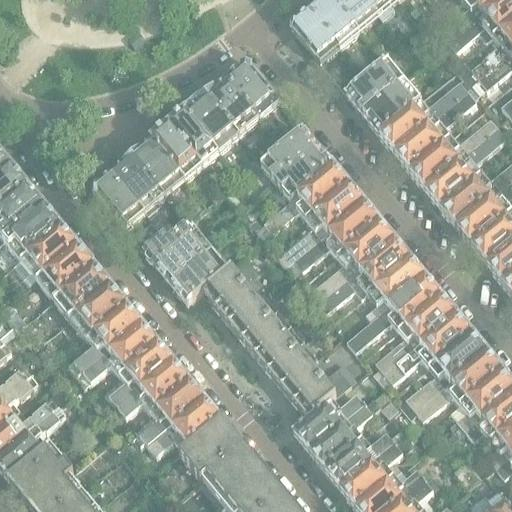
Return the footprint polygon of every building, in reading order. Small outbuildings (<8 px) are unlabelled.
[(375,21),(358,0),(329,0),(328,2),(356,36),(375,21)] [(395,4),(392,0),(358,0),(375,21),(381,27),(395,16),(389,9),(395,4)] [(447,49),(507,0),(456,0),(461,5),(460,5),(468,15),(439,39),(430,46),(439,56),(447,49)] [(485,48),(511,26),(511,0),(507,0),(447,49),(439,56),(454,75),(463,68),(455,59),(478,40),(485,48)] [(356,36),(328,2),(309,17),(338,51),(356,36)] [(191,15),(186,9),(181,13),(186,19),(191,15)] [(424,37),(441,22),(435,15),(417,30),(424,37)] [(338,51),(309,17),(295,29),(294,38),(316,65),(323,60),(326,64),(338,54),(337,52),(338,51)] [(470,94),(511,59),(511,26),(485,48),(486,49),(492,44),(499,52),(495,55),(470,76),(472,79),(463,86),(470,94)] [(134,53),(145,44),(139,37),(128,46),(134,53)] [(391,63),(380,49),(373,55),(378,61),(384,68),(391,63)] [(511,59),(470,94),(471,95),(477,103),(479,101),(482,105),(487,101),(484,97),(485,95),(486,96),(511,74),(511,59)] [(398,91),(381,71),(384,68),(378,61),(351,83),(345,89),(344,87),(338,91),(346,101),(362,121),(398,91)] [(280,109),(251,74),(251,73),(242,72),(242,73),(227,85),(259,125),(280,109)] [(259,125),(227,85),(206,102),(239,142),(259,125)] [(426,127),(434,120),(437,123),(471,95),(470,94),(463,86),(460,89),(459,88),(420,120),(414,113),(378,140),(394,159),(428,130),(426,127)] [(378,140),(414,113),(415,112),(398,91),(362,121),(378,140)] [(453,144),(444,134),(476,108),(475,107),(479,104),(477,103),(471,95),(437,123),(440,126),(431,133),(428,130),(394,159),(411,179),(453,144)] [(239,142),(206,102),(186,119),(218,158),(239,142)] [(509,124),(511,121),(511,103),(500,113),(503,117),(494,124),(499,131),(509,123),(509,124)] [(218,158),(186,119),(169,133),(202,172),(218,158)] [(456,164),(466,157),(468,160),(498,135),(490,125),(458,151),(453,144),(411,179),(424,196),(459,168),(456,164)] [(202,172),(169,133),(151,148),(184,187),(202,172)] [(481,180),(473,171),(506,144),(498,135),(468,160),(470,163),(461,170),(459,168),(424,196),(440,215),(482,180),(481,180)] [(276,189),(318,155),(302,136),(283,152),(266,165),(261,169),(260,170),(276,189)] [(184,187),(151,148),(132,163),(164,203),(184,187)] [(266,165),(258,154),(253,158),(256,163),(261,169),(266,165)] [(291,208),(333,173),(318,155),(276,189),(291,208)] [(0,181),(11,173),(0,159),(0,181)] [(164,203),(132,163),(113,179),(135,207),(145,219),(148,222),(159,212),(157,209),(164,203)] [(261,169),(256,163),(245,172),(250,178),(260,170),(261,169)] [(491,203),(500,196),(511,186),(511,168),(488,188),(482,180),(440,215),(455,233),(491,203)] [(0,215),(27,193),(11,173),(0,181),(0,215)] [(305,227),(348,192),(333,173),(291,208),(263,230),(264,230),(256,237),(261,243),(269,237),(271,240),(298,218),(305,227)] [(135,207),(113,179),(97,192),(96,202),(114,223),(135,207)] [(511,218),(511,215),(506,208),(511,202),(511,186),(500,196),(505,203),(496,209),(491,203),(455,233),(471,252),(511,218)] [(294,267),(363,210),(348,192),(305,227),(312,236),(278,264),(286,274),(294,267)] [(0,243),(3,247),(43,212),(27,193),(0,215),(0,243)] [(215,208),(224,201),(219,195),(211,202),(215,208)] [(125,236),(145,219),(135,207),(114,223),(125,236)] [(363,210),(294,267),(302,277),(329,255),(336,263),(378,228),(363,210)] [(20,267),(61,233),(43,212),(3,247),(20,267)] [(511,247),(511,218),(471,252),(485,269),(511,247)] [(248,229),(242,221),(236,226),(242,234),(248,229)] [(155,272),(194,239),(187,231),(175,240),(166,229),(158,235),(152,227),(131,244),(155,272)] [(316,311),(323,305),(394,247),(378,228),(336,263),(342,272),(307,300),(316,311)] [(30,291),(35,286),(76,253),(61,233),(20,267),(30,280),(25,284),(30,291)] [(171,292),(213,258),(197,238),(194,239),(155,272),(171,292)] [(366,300),(409,265),(394,247),(323,305),(330,314),(354,295),(361,304),(366,300)] [(511,279),(511,247),(485,269),(500,288),(511,279)] [(52,307),(94,273),(76,253),(35,286),(47,300),(40,305),(42,307),(32,316),(36,321),(52,307)] [(203,299),(229,277),(213,258),(171,292),(187,312),(203,299)] [(216,316),(257,282),(260,280),(246,263),(229,277),(203,299),(216,316)] [(348,349),(426,286),(409,265),(366,300),(377,313),(366,321),(371,327),(346,347),(348,349)] [(68,326),(109,292),(94,273),(52,307),(68,326)] [(511,302),(511,279),(500,288),(511,302)] [(229,331),(258,307),(253,301),(265,291),(257,282),(216,316),(229,331)] [(398,337),(440,303),(426,286),(348,349),(355,358),(391,329),(398,337)] [(85,347),(87,345),(126,312),(109,292),(68,326),(85,347)] [(242,347),(278,318),(265,301),(258,307),(229,331),(242,347)] [(377,385),(456,322),(440,303),(398,337),(404,346),(400,349),(375,369),(381,376),(374,382),(377,385)] [(78,385),(142,332),(126,312),(87,345),(94,353),(74,370),(74,371),(70,375),(78,385)] [(255,363),(291,334),(278,318),(242,347),(255,363)] [(429,374),(471,340),(456,322),(377,385),(379,388),(385,395),(392,390),(422,366),(429,374)] [(22,331),(17,324),(11,330),(16,336),(22,331)] [(118,383),(157,350),(142,332),(78,385),(85,393),(90,389),(91,391),(111,374),(118,383)] [(268,378),(303,349),(291,334),(255,363),(268,378)] [(450,387),(485,358),(471,340),(429,374),(435,382),(431,386),(399,411),(405,419),(409,416),(411,419),(444,392),(439,386),(445,381),(450,387)] [(281,395),(310,371),(317,366),(303,349),(268,378),(281,395)] [(118,415),(173,370),(157,350),(118,383),(125,392),(109,405),(118,415)] [(0,369),(7,363),(6,362),(10,359),(5,352),(0,355),(0,369)] [(459,412),(501,377),(485,358),(450,387),(444,392),(411,419),(413,421),(410,424),(416,432),(452,403),(459,412)] [(331,407),(357,387),(343,369),(323,386),(294,410),(308,427),(331,407)] [(150,420),(189,389),(173,370),(118,415),(126,425),(142,411),(150,420)] [(294,410),(323,386),(310,371),(281,395),(294,410)] [(0,409),(32,384),(25,376),(20,380),(19,378),(6,390),(1,395),(0,393),(0,409)] [(443,454),(465,437),(511,397),(511,390),(501,377),(459,412),(465,420),(450,432),(453,435),(450,437),(449,437),(445,440),(445,444),(438,449),(443,454)] [(0,436),(21,419),(14,410),(19,406),(20,407),(34,396),(33,395),(38,391),(32,384),(0,409),(0,436)] [(308,459),(386,396),(385,395),(379,388),(358,405),(357,403),(339,417),(331,407),(308,427),(293,440),(308,459)] [(147,453),(204,407),(189,389),(150,420),(156,428),(138,443),(147,453)] [(364,445),(356,436),(373,423),(371,420),(392,403),(386,396),(308,459),(323,477),(364,445)] [(490,449),(511,430),(511,397),(465,437),(474,447),(483,440),(490,449)] [(181,458),(220,427),(204,407),(147,453),(156,464),(174,449),(181,458)] [(0,463),(62,412),(58,416),(52,408),(47,412),(46,411),(31,423),(32,423),(28,427),(21,419),(0,436),(0,463)] [(48,452),(41,443),(46,439),(46,440),(61,428),(60,427),(64,423),(61,420),(65,416),(62,412),(0,463),(0,475),(8,486),(46,455),(48,452)] [(196,481),(237,447),(220,427),(181,458),(179,461),(196,481)] [(495,474),(511,459),(511,430),(490,449),(496,456),(486,464),(495,474)] [(373,469),(367,462),(371,458),(378,465),(394,452),(386,441),(371,453),(364,445),(323,477),(339,496),(373,469)] [(378,465),(373,469),(339,496),(352,511),(356,511),(394,483),(386,475),(413,453),(405,443),(394,452),(378,465)] [(233,511),(267,484),(252,466),(237,447),(196,481),(200,487),(206,482),(230,511),(233,511)] [(65,487),(74,480),(64,468),(60,472),(46,455),(8,486),(29,511),(42,511),(68,491),(65,487)] [(511,459),(495,474),(504,485),(511,477),(511,459)] [(479,487),(465,468),(454,477),(468,495),(479,487)] [(394,511),(430,484),(424,476),(418,481),(417,479),(401,492),(394,483),(356,511),(394,511)] [(418,511),(417,511),(441,492),(434,482),(431,484),(430,484),(394,511),(418,511)] [(271,511),(283,503),(267,484),(233,511),(271,511)] [(72,511),(81,506),(78,502),(86,495),(84,492),(76,499),(68,491),(42,511),(72,511)] [(509,511),(508,511),(506,507),(498,511),(493,511),(485,500),(478,505),(482,511),(509,511)] [(290,511),(283,503),(271,511),(290,511)]
